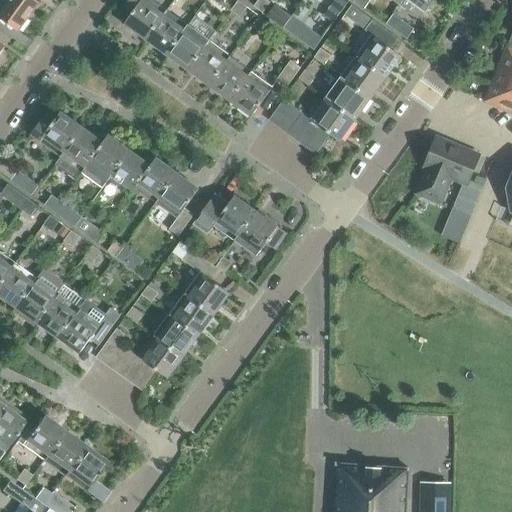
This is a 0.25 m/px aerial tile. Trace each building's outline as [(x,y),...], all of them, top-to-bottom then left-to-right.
[(12,0),(0,16),(0,19),(17,33),(39,4),(32,0),(12,0)] [(128,0),(122,8),(130,14),(124,23),(145,39),(167,9),(154,0),(128,0)] [(262,14),(263,13),(270,3),(266,0),(258,0),(253,7),(262,14)] [(333,24),(350,0),(334,0),(322,16),(333,24)] [(370,0),(355,0),(354,1),(364,9),(370,0)] [(435,0),(402,0),(399,5),(408,11),(413,4),(426,13),(435,0)] [(240,18),(247,7),(238,1),(231,11),(240,18)] [(398,38),(352,5),(344,15),(371,34),(356,56),(385,77),(401,55),(391,48),(398,38)] [(276,7),(268,17),(274,22),(283,28),(291,18),(276,7)] [(188,24),(167,9),(145,39),(166,54),(188,24)] [(386,25),(407,40),(414,29),(393,14),(386,25)] [(261,33),(268,23),(259,16),(252,27),(261,33)] [(187,70),(209,40),(188,24),(166,54),(187,70)] [(511,37),(508,46),(507,45),(499,66),(491,84),(484,101),(510,112),(511,113),(511,37)] [(187,70),(208,85),(231,55),(209,40),(187,70)] [(324,66),(331,56),(321,49),(314,58),(324,66)] [(252,71),(231,55),(208,85),(230,101),(252,71)] [(370,98),(385,77),(356,56),(341,77),(370,98)] [(285,89),(301,68),(291,61),(275,82),(285,89)] [(309,87),(316,77),(305,70),(298,79),(309,87)] [(252,71),(230,101),(252,117),(274,87),(252,71)] [(355,119),(370,98),(341,77),(325,98),(355,119)] [(340,141),(355,119),(325,98),(310,119),(311,120),(321,127),(331,134),(340,141)] [(268,121),(278,127),(293,106),(283,99),(268,121)] [(302,113),(293,106),(278,127),(287,134),(302,113)] [(31,135),(60,156),(82,126),(61,111),(54,121),(46,114),(31,135)] [(311,120),(310,119),(302,113),(287,134),(296,141),(311,120)] [(296,141),(306,148),(321,127),(311,120),(296,141)] [(103,142),(82,126),(60,156),(61,157),(55,165),(76,180),(82,172),(81,172),(109,135),(108,134),(103,142)] [(331,134),(321,127),(306,148),(316,155),(331,134)] [(109,135),(81,172),(82,172),(103,188),(108,180),(130,150),(109,135)] [(469,180),(479,155),(436,138),(425,166),(428,168),(418,193),(440,202),(452,173),(465,179),(469,180)] [(108,180),(129,195),(156,158),(155,157),(150,164),(130,150),(108,180)] [(177,173),(156,158),(129,195),(130,196),(135,189),(155,203),(177,173)] [(10,181),(31,196),(39,186),(18,171),(10,181)] [(198,189),(177,173),(155,203),(176,218),(168,230),(177,237),(192,216),(183,209),(198,189)] [(465,179),(453,208),(470,215),(482,186),(474,182),(469,180),(465,179)] [(0,195),(22,211),(30,200),(8,185),(0,195)] [(215,193),(193,223),(207,234),(214,225),(235,240),(256,212),(234,196),(229,203),(215,193)] [(45,206),(53,212),(61,202),(52,195),(45,206)] [(38,207),(30,200),(22,211),(31,217),(38,207)] [(82,217),(61,202),(53,212),(74,227),(82,217)] [(256,212),(235,240),(257,256),(266,243),(268,245),(275,250),(287,234),(280,229),(258,213),(256,212)] [(52,232),(59,222),(50,215),(43,226),(52,232)] [(103,232),(82,217),(74,227),(95,243),(103,232)] [(65,238),(71,230),(63,225),(57,232),(65,238)] [(71,231),(64,241),(73,247),(80,237),(71,231)] [(116,258),(124,247),(115,241),(107,251),(116,258)] [(94,263),(101,252),(93,246),(85,256),(94,263)] [(215,282),(222,272),(217,268),(191,248),(181,262),(200,275),(186,295),(215,316),(231,294),(215,282)] [(0,286),(15,266),(17,263),(0,250),(0,286)] [(225,257),(217,268),(222,272),(226,275),(234,263),(225,257)] [(15,266),(0,286),(0,295),(16,307),(43,269),(37,277),(17,263),(15,266)] [(113,263),(107,272),(114,276),(119,267),(113,263)] [(16,307),(13,310),(35,325),(37,322),(58,293),(64,285),(62,283),(63,281),(47,269),(46,271),(43,269),(16,307)] [(151,302),(158,293),(148,286),(141,295),(151,302)] [(58,293),(37,322),(60,338),(79,311),(87,300),(86,299),(74,290),(67,299),(58,293)] [(215,316),(186,295),(170,316),(199,338),(215,316)] [(87,300),(60,338),(81,353),(92,339),(100,345),(103,340),(118,319),(121,315),(111,308),(107,314),(87,300)] [(136,324),(143,315),(133,307),(126,316),(136,324)] [(184,359),(199,338),(170,316),(154,338),(184,359)] [(117,330),(113,336),(123,344),(128,338),(117,330)] [(107,367),(123,344),(113,336),(96,359),(107,367)] [(168,381),(184,359),(154,338),(141,357),(138,360),(139,361),(148,367),(158,374),(168,381)] [(107,367),(116,373),(132,350),(123,344),(107,367)] [(116,373),(125,380),(139,361),(138,360),(141,357),(132,350),(116,373)] [(125,380),(134,387),(148,367),(139,361),(125,380)] [(144,394),(158,374),(148,367),(134,387),(144,394)] [(0,411),(0,456),(25,423),(3,407),(0,411)] [(28,424),(16,441),(43,461),(64,432),(43,417),(34,429),(28,424)] [(85,447),(64,432),(43,461),(64,476),(85,447)] [(85,447),(64,476),(85,491),(106,462),(85,447)] [(336,463),(332,511),(405,511),(409,468),(336,463)] [(24,486),(31,476),(22,469),(15,480),(24,486)] [(24,511),(45,511),(48,509),(43,505),(34,499),(9,481),(1,491),(27,509),(24,511)] [(421,482),(421,508),(420,511),(448,511),(449,508),(449,483),(421,482)] [(42,488),(34,499),(43,505),(51,494),(50,494),(42,488)] [(50,494),(51,494),(43,505),(48,509),(52,511),(69,511),(73,507),(52,492),(50,494)]
